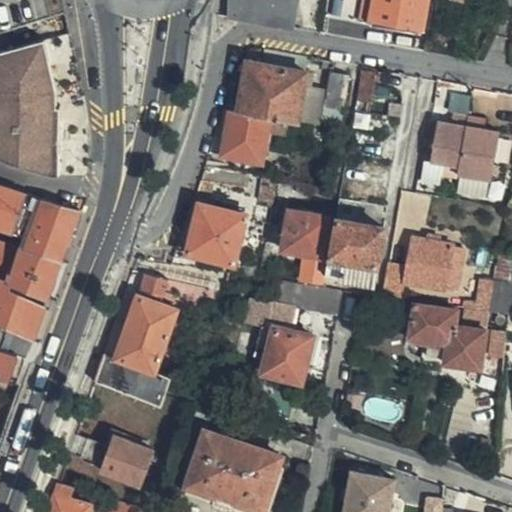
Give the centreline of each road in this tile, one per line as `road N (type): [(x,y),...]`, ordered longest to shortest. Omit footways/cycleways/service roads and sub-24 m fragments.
road 1 (residential): [(113,223),(143,233),(162,227),(226,45),(247,30),(511,76)]
road 2 (tertiary): [(113,223),(9,511)]
road 3 (tertiary): [(113,223),(158,112),(175,0)]
road 4 (tertiary): [(108,0),(113,223)]
